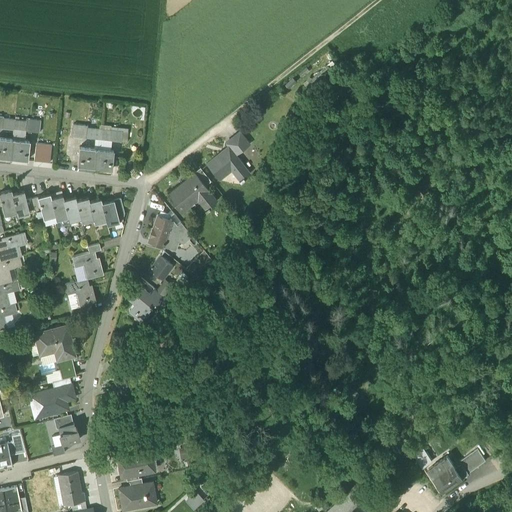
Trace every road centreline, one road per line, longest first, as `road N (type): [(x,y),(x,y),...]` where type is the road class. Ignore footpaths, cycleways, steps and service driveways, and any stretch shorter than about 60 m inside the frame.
road 1 (residential): [(0,167),(141,189),(86,396),(95,449)]
road 2 (track): [(141,189),(164,0)]
road 3 (track): [(240,115),(387,0)]
